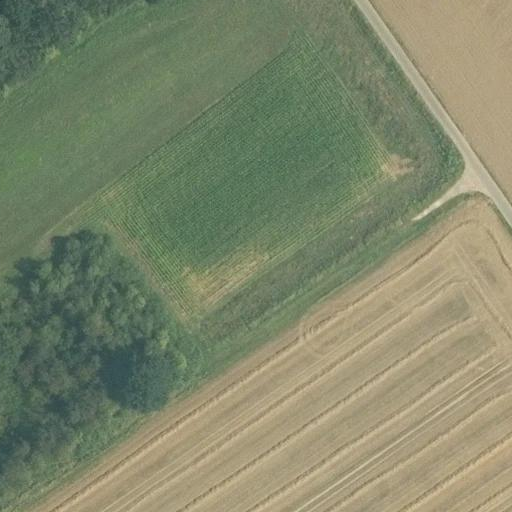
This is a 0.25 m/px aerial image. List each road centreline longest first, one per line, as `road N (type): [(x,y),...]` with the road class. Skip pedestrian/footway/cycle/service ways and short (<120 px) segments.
road 1 (track): [(479,174),(0,511)]
road 2 (track): [(360,0),(511,220)]
